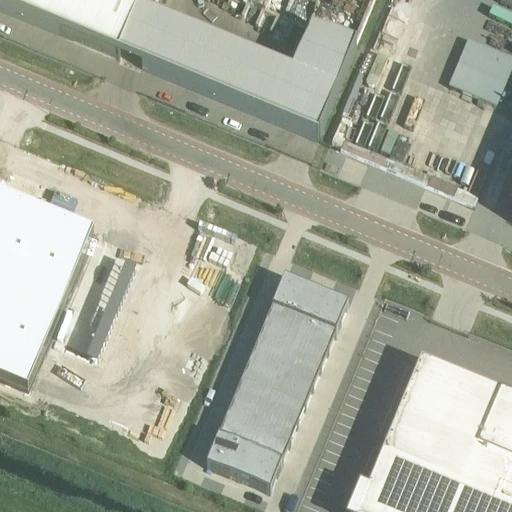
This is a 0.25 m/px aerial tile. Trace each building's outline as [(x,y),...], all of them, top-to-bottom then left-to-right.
[(0,0),(0,11),(119,61),(139,15),(144,0),(0,0)] [(225,0),(281,20),(288,0),(225,0)] [(139,15),(119,61),(320,145),(359,54),(356,52),(315,36),(296,82),(139,15)] [(511,62),(469,44),(459,67),(470,71),(460,94),(496,110),(511,74),(511,62)] [(15,166),(0,201),(0,345),(175,418),(241,259),(15,166)] [(473,174),(465,195),(476,199),(483,178),(473,174)] [(285,283),(206,471),(271,498),(349,309),(285,283)] [(511,403),(422,366),(361,511),(506,511),(499,509),(511,479),(511,403)]
